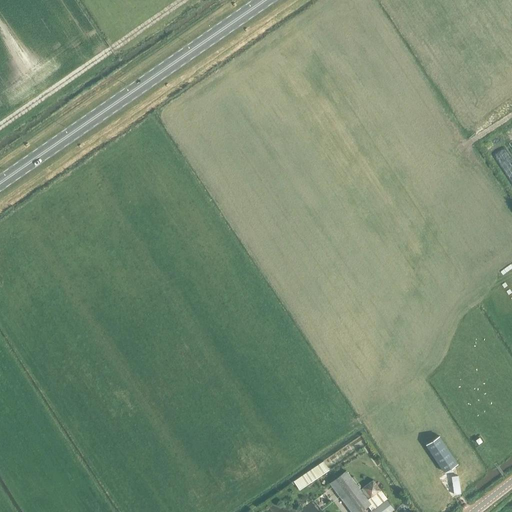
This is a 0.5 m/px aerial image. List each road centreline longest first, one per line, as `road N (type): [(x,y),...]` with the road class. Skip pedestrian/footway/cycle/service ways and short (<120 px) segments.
road 1 (primary): [(0,183),(265,0)]
road 2 (track): [(0,126),(184,0)]
